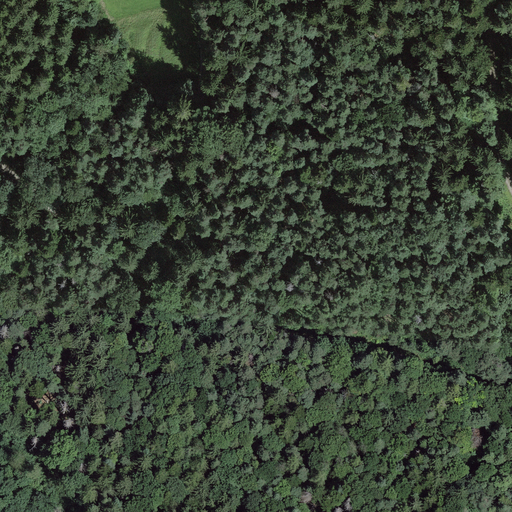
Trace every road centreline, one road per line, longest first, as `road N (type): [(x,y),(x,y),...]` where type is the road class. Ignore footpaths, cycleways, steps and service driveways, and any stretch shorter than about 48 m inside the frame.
road 1 (track): [(511,389),(496,394),(230,322),(51,205),(0,157)]
road 2 (track): [(212,0),(214,73),(189,147),(144,188),(90,202),(32,185)]
